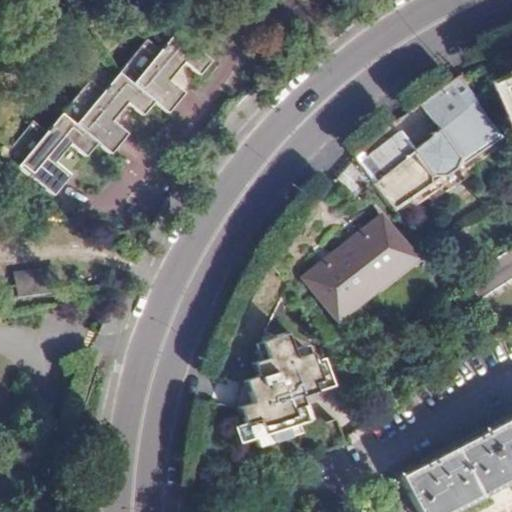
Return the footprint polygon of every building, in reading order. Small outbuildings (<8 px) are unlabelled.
[(117,71),(102,89),(72,124),(59,113),(44,129),(15,163),(49,193),(65,175),(50,160),(67,143),(82,155),(93,143),(106,154),(124,133),(109,119),(124,102),(139,114),(150,101),(164,112),(181,93),(168,80),(184,61),(198,74),(209,60),(174,29),(159,48),(130,82),(117,71)] [(349,156),(388,207),(499,137),(475,100),(477,99),(460,75),(433,91),(349,156)] [(73,94),(60,112),(71,120),(84,102),(73,94)] [(408,259),(376,217),(297,280),(330,323),(408,259)] [(511,245),(464,274),(477,297),(511,275),(511,245)] [(55,270),(12,275),(14,299),(59,292),(55,270)] [(282,352),(277,336),(251,345),(257,361),(244,366),(248,380),(233,384),(241,405),(230,408),(234,421),(224,425),(230,441),(245,436),(250,447),(292,435),(288,423),(302,418),(294,395),(321,386),(311,362),(303,364),(297,348),(282,352)] [(449,511),(511,478),(511,417),(399,477),(415,511),(449,511)]
